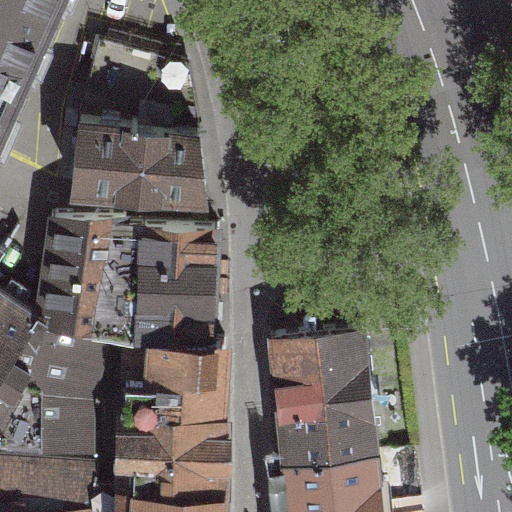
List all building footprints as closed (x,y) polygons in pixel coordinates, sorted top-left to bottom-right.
[(0,0),(0,112),(50,0),(0,0)] [(188,38),(74,35),(58,193),(196,199),(199,121),(188,38)] [(44,213),(40,313),(39,348),(111,342),(122,342),(216,340),(221,219),(44,213)] [(111,342),(39,348),(40,313),(0,292),(0,440),(4,442),(0,468),(0,469),(98,473),(111,342)] [(264,334),(276,457),(382,448),(367,325),(264,334)] [(122,342),(116,397),(225,397),(228,341),(216,340),(122,342)] [(221,475),(225,397),(116,397),(111,470),(221,475)] [(276,457),(281,511),(392,511),(382,448),(276,457)] [(111,470),(108,511),(220,511),(221,475),(111,470)] [(92,511),(93,494),(0,497),(0,511),(92,511)]
